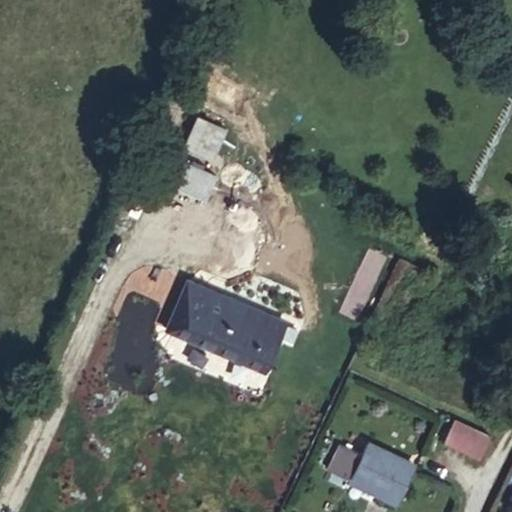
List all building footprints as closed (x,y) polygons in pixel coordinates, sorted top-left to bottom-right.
[(199,112),(185,143),(213,155),(227,124),(199,112)] [(161,179),(205,198),(217,172),(173,152),(161,179)] [(251,324),(185,296),(175,321),(239,351),(251,324)] [(480,410),(444,393),(434,417),(470,435),(480,410)] [(411,449),(360,429),(344,465),(393,486),(411,449)]
